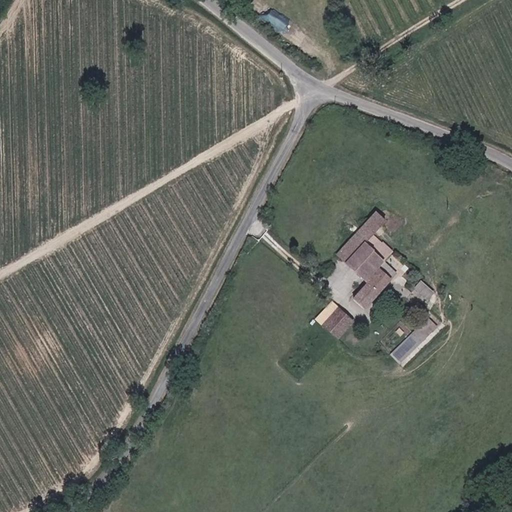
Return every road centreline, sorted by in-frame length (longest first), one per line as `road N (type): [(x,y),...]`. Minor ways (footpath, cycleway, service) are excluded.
road 1 (residential): [(314,88),(143,424),(102,484),(67,511)]
road 2 (unclassified): [(314,88),(511,164)]
road 3 (unclassified): [(209,0),(314,88)]
